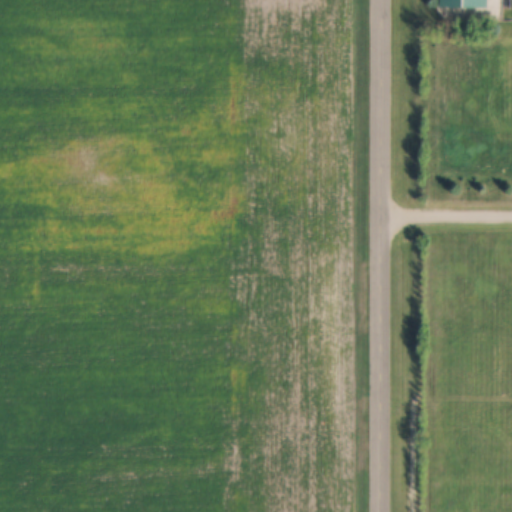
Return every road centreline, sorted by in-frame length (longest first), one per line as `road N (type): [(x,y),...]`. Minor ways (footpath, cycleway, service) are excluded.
road 1 (residential): [(381,511),(383,0)]
road 2 (residential): [(383,217),(511,215)]
